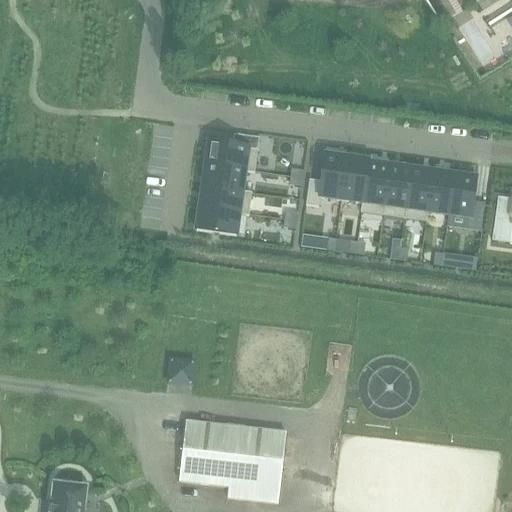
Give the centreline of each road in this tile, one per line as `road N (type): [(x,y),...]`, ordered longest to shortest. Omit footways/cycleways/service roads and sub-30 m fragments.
road 1 (residential): [(187,109),(511,153)]
road 2 (residential): [(147,0),(163,25),(150,104),(187,109)]
road 3 (residential): [(187,109),(171,239)]
